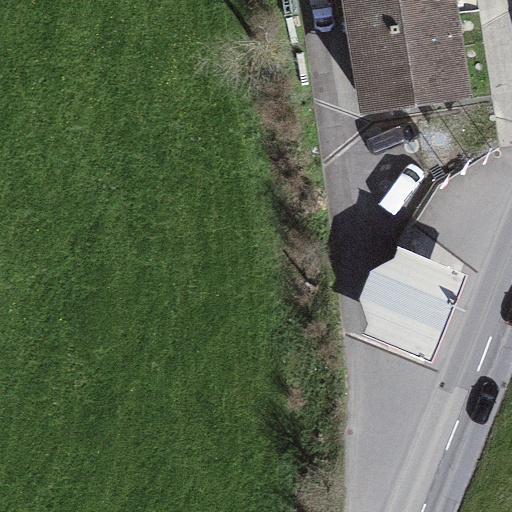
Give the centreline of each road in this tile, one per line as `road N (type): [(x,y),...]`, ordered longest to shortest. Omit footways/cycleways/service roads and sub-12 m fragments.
road 1 (unknown): [(428,495),(310,0)]
road 2 (tertiary): [(421,511),(511,279)]
